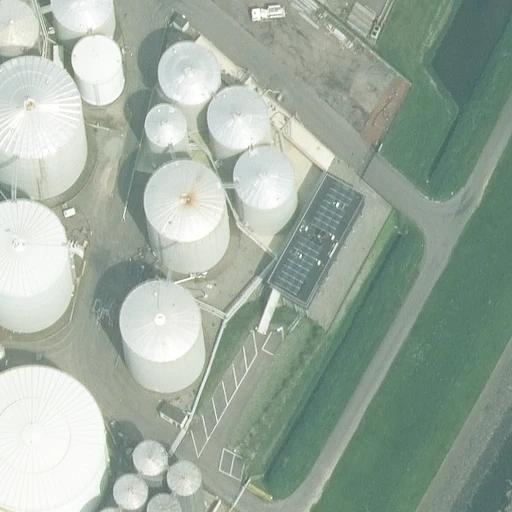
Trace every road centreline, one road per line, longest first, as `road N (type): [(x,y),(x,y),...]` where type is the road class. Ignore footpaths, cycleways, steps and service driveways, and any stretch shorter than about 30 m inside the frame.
road 1 (unclassified): [(295,511),(511,108)]
road 2 (unknown): [(112,223),(141,87),(143,0)]
